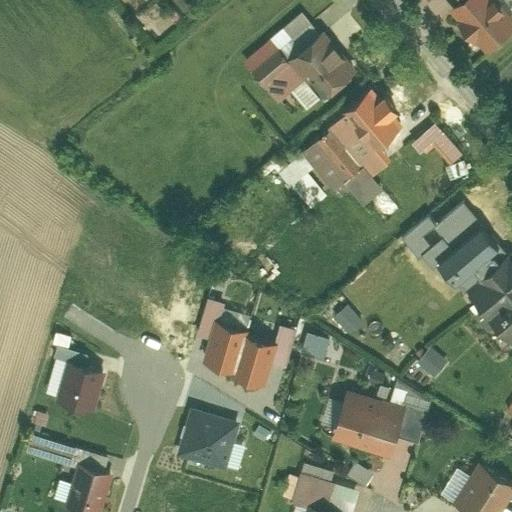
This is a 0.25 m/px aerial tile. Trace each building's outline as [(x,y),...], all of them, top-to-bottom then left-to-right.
[(461,0),(455,6),(490,47),(511,28),(511,6),(506,0),(461,0)] [(325,28),(308,9),(278,35),(281,39),(295,54),(325,28)] [(363,65),(328,25),(325,28),(295,54),(296,55),(329,94),(363,65)] [(255,62),(269,78),(296,55),(295,54),(281,39),(255,62)] [(377,85),(333,122),(336,126),(365,159),(407,120),(377,85)] [(424,151),(434,142),(450,161),(464,150),(436,116),(412,136),(424,151)] [(348,174),(365,159),(336,126),(309,150),(338,182),(348,174)] [(365,159),(348,174),(369,198),(386,183),(365,159)] [(430,209),(436,217),(455,201),(449,193),(430,209)] [(484,219),(461,238),(456,231),(445,240),(442,236),(429,247),(456,280),(460,277),(468,286),(510,251),(484,219)] [(468,286),(511,337),(511,253),(510,251),(468,286)] [(349,329),(364,316),(347,299),(333,313),(349,329)] [(233,370),(263,379),(274,341),(246,333),(247,328),(218,320),(207,357),(235,366),(233,370)] [(307,326),(301,347),(323,354),(329,333),(307,326)] [(436,342),(422,357),(438,373),(453,357),(436,342)] [(110,368),(72,357),(62,396),(100,407),(110,368)] [(412,400),(352,384),(337,434),(396,453),(412,400)] [(181,450),(224,463),(237,421),(193,408),(181,450)] [(104,511),(117,470),(82,458),(69,502),(100,511),(104,511)] [(347,472),(367,481),(373,467),(354,458),(347,472)] [(511,499),(511,475),(484,458),(458,498),(479,511),(503,511),(510,502),(511,499)] [(349,511),(313,502),(310,511),(349,511)] [(511,511),(511,503),(510,502),(503,511),(511,511)]
